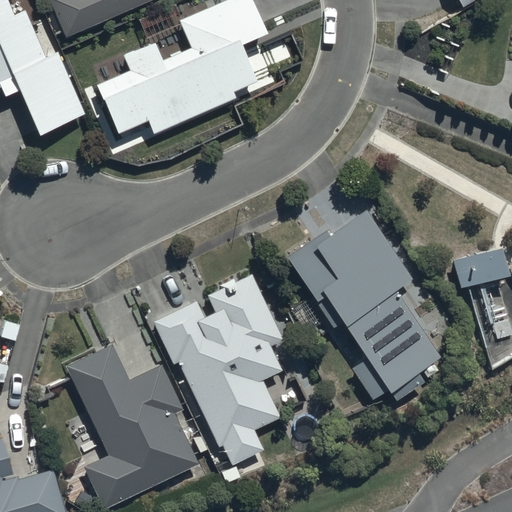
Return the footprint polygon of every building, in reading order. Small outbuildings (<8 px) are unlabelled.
[(0,0),(0,86),(12,81),(32,126),(78,106),(52,46),(42,50),(21,3),(9,8),(5,0),(0,0)] [(47,0),(62,31),(132,0),(47,0)] [(125,62),(92,78),(112,124),(141,111),(147,126),(229,91),(227,85),(253,73),(235,34),(259,23),(249,0),(204,0),(173,14),(184,40),(155,53),(148,35),(118,48),(125,62)] [(408,271),(360,202),(282,251),(310,291),(318,286),(321,290),(311,297),(327,320),(337,313),(363,351),(347,362),(367,392),(383,381),(391,394),(435,364),(428,354),(436,348),(391,283),(408,271)] [(494,238),(448,254),(456,281),(465,279),(487,364),(511,349),(511,276),(511,277),(511,276),(510,274),(509,273),(508,272),(507,271),(506,270),(505,268),(505,267),(504,266),(503,264),(494,238)] [(192,294),(147,315),(179,384),(185,381),(213,441),(217,438),(226,458),(259,443),(249,423),(277,410),(259,372),(277,363),(266,338),(277,333),(247,268),(202,288),(209,304),(199,309),(192,294)] [(105,339),(59,361),(104,448),(79,460),(99,503),(195,457),(191,449),(203,443),(189,413),(177,419),(170,406),(177,403),(156,359),(123,375),(105,339)] [(0,511),(58,511),(61,511),(47,464),(15,473),(14,469),(7,471),(0,447),(0,511)]
